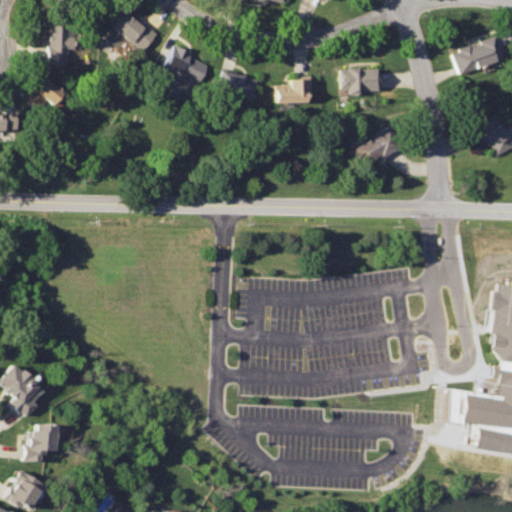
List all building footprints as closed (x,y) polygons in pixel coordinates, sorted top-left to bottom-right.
[(121,12),(103,37),(113,45),(120,38),(135,51),(151,31),(139,20),(136,24),(121,12)] [(72,24),(46,23),(44,62),(62,62),(63,47),(71,48),(72,24)] [(494,33),(448,48),(456,72),(503,56),(494,33)] [(172,45),(161,66),(196,83),(206,60),(172,45)] [(376,65),(337,66),(338,89),(377,89),(376,65)] [(219,67),(213,90),(250,99),(255,75),(219,67)] [(40,75),(21,100),(34,111),(42,102),(50,107),(60,93),(40,75)] [(305,78),(286,77),(285,85),(272,85),(271,102),(306,102),(305,78)] [(11,108),(0,109),(0,131),(14,130),(11,108)] [(491,111),(473,122),(493,154),(511,142),(491,111)] [(387,127),(357,144),(365,162),(398,147),(387,127)] [(511,312),(489,311),(482,356),(497,358),(492,394),(443,389),(440,419),(511,431),(511,312)] [(6,362),(0,369),(0,391),(6,397),(2,402),(18,416),(42,390),(6,362)] [(21,424),(22,445),(17,446),(17,460),(35,460),(35,455),(50,454),(49,425),(21,424)] [(13,472),(0,496),(0,498),(21,511),(38,485),(13,472)]
